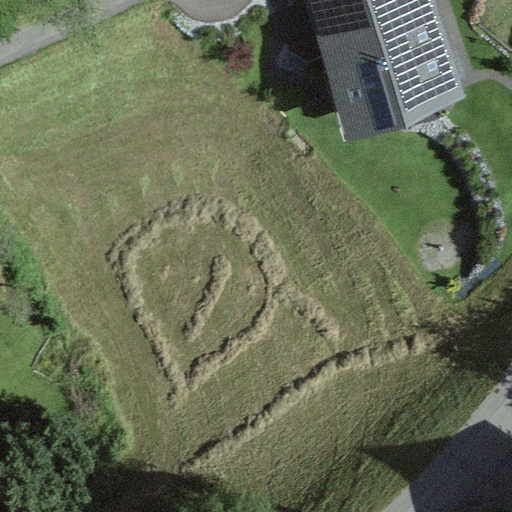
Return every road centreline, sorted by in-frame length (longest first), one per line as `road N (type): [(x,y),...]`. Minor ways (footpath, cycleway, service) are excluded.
road 1 (residential): [(511,414),(423,511)]
road 2 (track): [(117,0),(0,52)]
